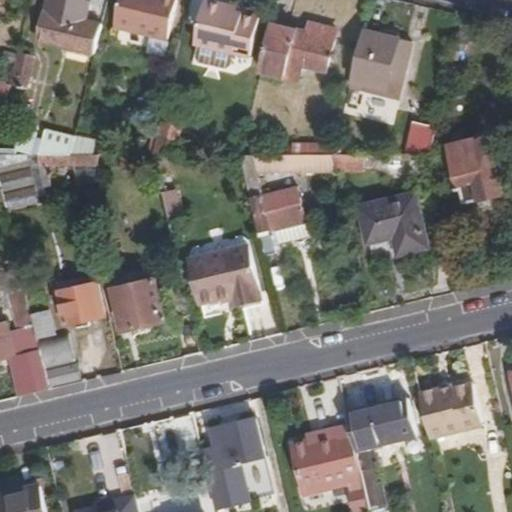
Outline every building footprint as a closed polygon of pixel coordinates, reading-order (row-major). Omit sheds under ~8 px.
[(85,18),(88,6),(89,6),(66,0),(49,0),(41,40),(94,56),(101,30),(83,25),(85,18)] [(119,0),(113,32),(118,33),(164,44),(175,0),(119,0)] [(198,49),(219,54),(230,9),(205,3),(194,49),(198,49)] [(100,10),(88,6),(85,18),(97,22),(100,10)] [(230,9),(219,54),(233,57),(246,60),(247,52),(254,19),(248,18),(238,15),(239,11),(230,9)] [(307,38),(270,28),(262,64),(326,79),(336,35),(309,28),(307,38)] [(363,34),(350,89),(400,101),(412,46),(363,34)] [(219,54),(198,49),(195,62),(198,67),(225,74),(230,70),(233,57),(219,54)] [(19,56),(12,86),(27,90),(35,60),(19,56)] [(415,124),(407,157),(431,157),(438,129),(415,124)] [(18,151),(34,154),(40,129),(24,125),(18,151)] [(162,127),(154,157),(174,157),(181,132),(162,127)] [(46,132),(41,157),(70,157),(75,138),(46,132)] [(293,142),(292,154),(325,155),(325,143),(293,142)] [(451,151),(455,172),(496,162),(492,143),(451,151)] [(47,166),(71,160),(70,157),(41,157),(0,157),(0,181),(7,211),(42,203),(44,207),(14,215),(36,312),(58,307),(53,285),(60,283),(48,224),(57,222),(68,272),(94,266),(80,208),(50,214),(44,188),(53,186),(47,166)] [(239,157),(264,259),(276,256),(274,248),(270,231),(304,224),(298,190),(263,199),(257,173),(337,174),(333,157),(239,157)] [(337,174),(339,180),(369,174),(366,157),(333,157),(337,174)] [(496,162),(455,172),(463,207),(504,198),(496,162)] [(176,195),(163,197),(168,218),(180,215),(176,195)] [(339,220),(348,218),(342,195),(334,197),(339,220)] [(416,197),(360,211),(368,246),(395,240),(399,259),(430,252),(416,197)] [(270,231),(274,248),(290,245),(294,247),(300,248),(305,245),(309,242),(305,224),(304,224),(270,231)] [(235,296),(236,301),(238,307),(262,301),(250,246),(190,260),(201,304),(223,299),(235,296)] [(25,294),(27,293),(21,270),(0,274),(0,285),(5,307),(13,305),(16,319),(19,333),(34,329),(25,294)] [(175,321),(192,318),(182,275),(171,278),(174,291),(168,292),(175,321)] [(165,324),(156,281),(113,292),(124,333),(165,324)] [(60,295),(67,327),(106,319),(98,286),(60,295)] [(53,310),(34,314),(39,340),(58,336),(53,310)] [(45,371),(38,342),(35,329),(34,329),(19,333),(16,319),(8,322),(9,326),(0,327),(0,362),(11,360),(21,399),(50,392),(45,371)] [(38,342),(45,371),(74,365),(67,336),(38,342)] [(45,371),(50,392),(83,385),(78,364),(74,365),(45,371)] [(452,386),(438,390),(440,395),(453,392),(452,386)] [(440,395),(438,390),(420,395),(432,442),(486,429),(474,387),(453,392),(440,395)] [(410,402),(373,410),(377,425),(352,431),(357,453),(367,450),(382,447),(381,442),(417,434),(410,402)] [(351,428),(352,431),(377,425),(373,410),(348,416),(351,428)] [(213,431),(221,470),(265,460),(256,421),(213,431)] [(351,428),(337,431),(344,458),(357,454),(357,453),(352,431),(351,428)] [(353,511),(360,511),(370,509),(357,454),(344,458),(337,431),(318,435),(319,441),(308,443),(295,447),(307,497),(347,488),(353,511)] [(319,441),(318,435),(307,438),(308,443),(319,441)] [(357,453),(357,454),(370,509),(370,511),(374,511),(385,509),(378,477),(374,478),(367,450),(357,453)] [(255,495),(269,493),(264,466),(251,468),(255,495)] [(47,511),(42,488),(0,497),(0,511),(47,511)]
